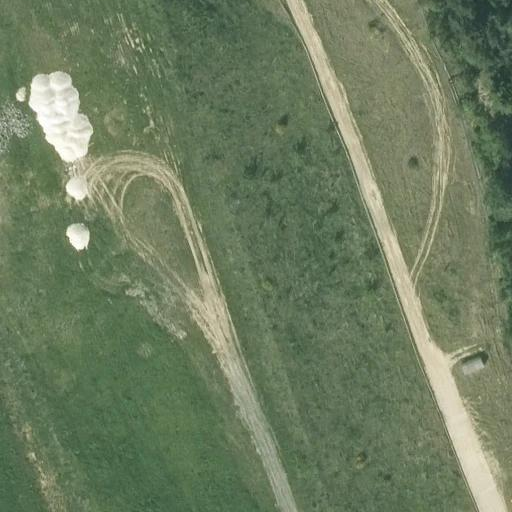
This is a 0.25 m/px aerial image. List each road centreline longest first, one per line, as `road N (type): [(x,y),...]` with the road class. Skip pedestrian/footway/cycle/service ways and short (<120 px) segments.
road 1 (track): [(497,511),(292,0)]
road 2 (track): [(438,364),(312,244),(107,0)]
